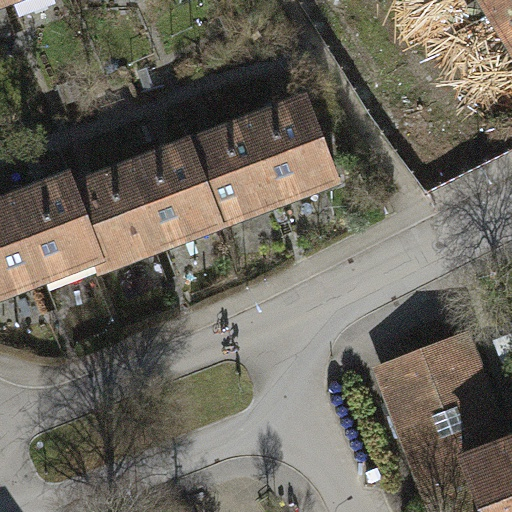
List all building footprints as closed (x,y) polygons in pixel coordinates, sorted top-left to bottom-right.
[(511,0),(467,0),(511,78),(511,0)] [(305,101),(246,123),(276,202),(335,180),(305,101)] [(218,224),(276,202),(246,123),(188,145),(218,224)] [(188,145),(129,168),(159,247),(218,224),(188,145)] [(102,268),(159,247),(129,168),(72,189),(98,257),(102,268)] [(67,177),(9,199),(39,280),(98,257),(72,189),(67,177)] [(0,294),(39,280),(9,199),(0,202),(0,294)] [(499,446),(457,337),(374,369),(428,511),(450,511),(473,504),(457,462),(499,446)] [(473,504),(475,511),(511,511),(511,456),(507,459),(502,445),(499,446),(457,462),(473,504)]
